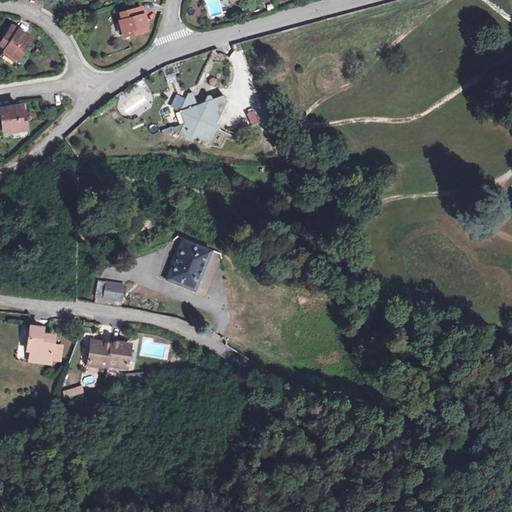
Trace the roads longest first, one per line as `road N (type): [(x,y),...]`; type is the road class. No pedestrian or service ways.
road 1 (residential): [(0,299),(156,319),(278,382),(377,410),(511,422)]
road 2 (residential): [(359,0),(174,48)]
road 3 (residential): [(94,97),(53,142),(0,178)]
road 4 (residential): [(82,82),(52,26),(35,13),(0,6)]
